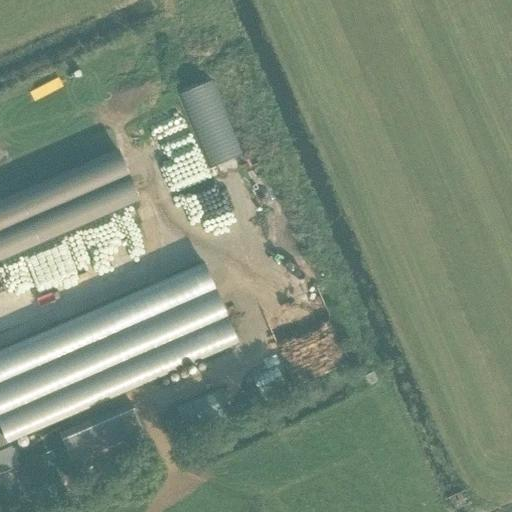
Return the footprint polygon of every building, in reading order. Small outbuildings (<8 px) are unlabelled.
[(0,259),(139,199),(119,153),(0,205),(0,259)] [(178,209),(186,231),(206,224),(199,202),(178,209)] [(165,246),(154,249),(163,279),(179,274),(162,215),(140,221),(145,238),(161,234),(165,246)] [(52,258),(68,296),(126,272),(110,234),(52,258)] [(236,340),(204,267),(0,355),(0,422),(5,433),(0,435),(0,474),(20,465),(9,439),(236,340)] [(198,377),(164,385),(168,400),(202,391),(198,377)] [(144,431),(132,403),(61,435),(73,462),(144,431)]
